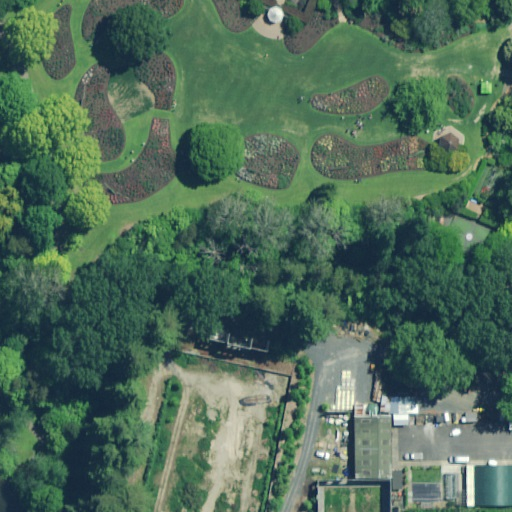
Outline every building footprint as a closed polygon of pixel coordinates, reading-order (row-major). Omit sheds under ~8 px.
[(277,9),(274,8),(268,10),(266,16),(268,22),(274,24),(280,22),(282,16),(280,10),(277,9)] [(458,141),(450,135),(439,138),(438,149),(446,156),(457,152),(458,141)] [(425,413),(425,396),(399,395),(398,413),(425,413)] [(362,397),(343,396),(343,406),(362,407),(362,397)] [(391,478),(390,418),(353,418),(354,479),(391,478)] [(401,492),(392,492),(391,511),(401,511),(401,492)]
